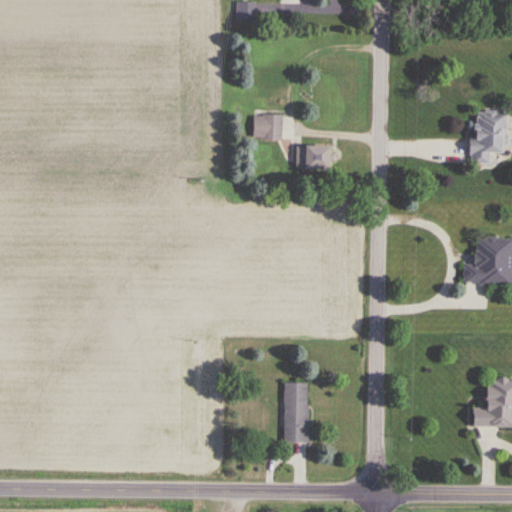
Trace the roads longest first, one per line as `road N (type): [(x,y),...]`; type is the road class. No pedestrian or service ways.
road 1 (tertiary): [(374,511),(387,0)]
road 2 (tertiary): [(0,487),(511,493)]
